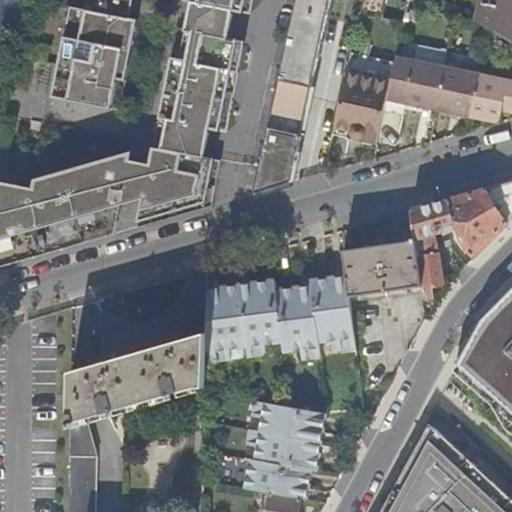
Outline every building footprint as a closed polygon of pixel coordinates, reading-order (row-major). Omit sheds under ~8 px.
[(25,0),(0,0),(0,22),(20,27),(25,0)] [(86,0),(85,10),(129,19),(133,0),(86,0)] [(182,0),(182,1),(190,2),(234,11),(249,14),(252,0),(182,0)] [(331,0),(296,0),(280,80),(313,87),(331,0)] [(363,0),(361,13),(381,17),(384,0),(363,0)] [(511,0),(481,0),(478,18),(482,19),(511,38),(511,0)] [(234,11),(190,2),(185,29),(228,37),(234,11)] [(85,10),(71,7),(53,96),(120,110),(127,75),(125,75),(130,55),(131,55),(138,20),(129,19),(85,10)] [(0,34),(18,38),(18,35),(20,27),(0,22),(0,34)] [(166,82),(160,117),(211,127),(227,130),(234,95),(233,95),(237,74),(238,74),(245,40),(228,37),(185,29),(177,27),(171,62),(167,82),(166,82)] [(420,47),(417,62),(445,68),(448,53),(420,47)] [(417,62),(396,57),(391,83),(388,98),(405,102),(450,112),(459,114),(500,123),(501,116),(503,110),(511,112),(511,82),(445,68),(417,62)] [(372,76),(348,71),(335,129),(352,133),(355,137),(358,138),(358,140),(373,142),(386,82),(372,80),(372,76)] [(313,87),(280,80),(254,193),(291,183),(313,87)] [(373,142),(378,143),(379,139),(388,98),(391,83),(386,82),(373,142)] [(511,112),(503,110),(501,116),(511,118),(511,113),(511,112)] [(160,117),(153,148),(205,158),(211,127),(160,117)] [(40,121),(32,119),(30,127),(39,129),(40,121)] [(205,158),(153,148),(137,227),(212,207),(221,161),(205,158)] [(0,186),(0,266),(116,234),(131,152),(95,162),(92,172),(74,167),(35,178),(32,193),(0,186)] [(95,162),(74,167),(92,172),(95,162)] [(415,238),(423,293),(426,317),(436,300),(436,284),(442,283),(438,253),(434,254),(429,235),(434,234),(439,233),(445,248),(460,243),(466,249),(473,258),(511,218),(511,181),(411,210),(415,238)] [(434,254),(438,253),(434,234),(429,235),(434,254)] [(347,276),(348,284),(350,303),(423,293),(415,238),(411,239),(411,240),(386,244),(385,242),(372,244),(372,246),(343,251),(347,276)] [(447,257),(466,249),(460,243),(445,248),(447,257)] [(311,281),(311,286),(312,289),(348,284),(347,276),(311,281)] [(238,286),(239,293),(275,289),(274,281),(238,286)] [(312,289),(312,294),(318,343),(336,341),(355,338),(350,303),(348,284),(312,289)] [(207,290),(207,297),(239,293),(238,286),(235,286),(207,290)] [(311,286),(275,290),(275,291),(276,298),(276,299),(312,294),(312,289),(311,286)] [(275,289),(239,293),(247,347),(264,345),(282,342),(276,299),(276,298),(275,291),(275,290),(275,289)] [(511,292),(485,321),(493,328),(460,365),(511,410),(511,292)] [(206,332),(206,353),(230,349),(247,347),(239,293),(207,297),(206,332)] [(312,294),(276,299),(282,342),(283,352),(300,350),(319,348),(318,343),(312,294)] [(196,388),(205,388),(206,363),(206,353),(206,332),(71,373),(68,511),(96,511),(97,457),(90,432),(85,425),(87,420),(196,388)] [(355,338),(336,341),(337,350),(356,349),(355,338)] [(230,349),(231,359),(266,355),(264,345),(247,347),(230,349)] [(319,348),(300,350),(302,360),(320,358),(319,348)] [(206,353),(206,363),(231,359),(230,349),(206,353)] [(262,416),(264,402),(254,401),(252,415),(262,416)] [(262,416),(259,432),(315,441),(319,412),(264,402),(262,416)] [(319,412),(315,441),(321,442),(326,413),(319,412)] [(511,511),(511,499),(435,428),(408,477),(412,480),(399,494),(388,511),(511,511)] [(247,444),(257,446),(259,432),(249,430),(247,444)] [(257,446),(255,461),(305,469),(310,470),(315,441),(259,432),(257,446)] [(310,470),(311,470),(317,471),(321,442),(315,441),(310,470)] [(250,460),(246,489),(271,494),(301,499),(305,469),(255,461),(250,460)] [(301,499),(302,499),(306,500),(311,470),(310,470),(305,469),(301,499)] [(301,499),(271,494),(268,511),(299,511),(302,499),(301,499)]
